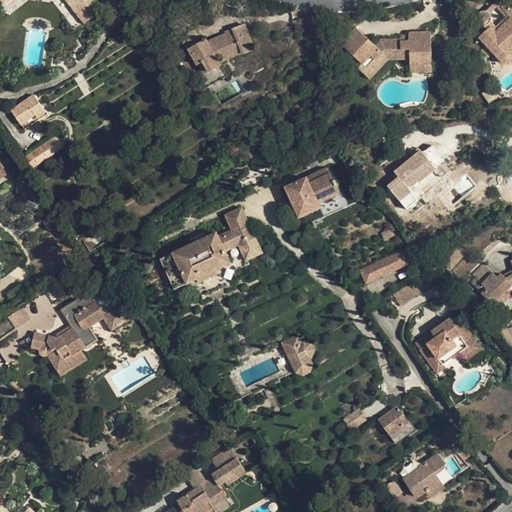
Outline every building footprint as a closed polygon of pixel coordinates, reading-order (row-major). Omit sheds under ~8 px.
[(96,0),(0,0),(5,4),(9,0),(62,0),(55,5),(74,29),(84,22),(85,24),(98,14),(90,5),(96,0)] [(490,26),(479,37),(502,62),(503,63),(505,63),(509,64),(511,62),(511,61),(511,49),(509,45),(511,42),(511,0),(507,0),(501,6),(511,17),(496,32),(490,26)] [(496,7),(496,1),(486,11),(487,11),(489,12),(490,13),(496,7)] [(496,1),(496,7),(505,17),(511,17),(501,6),(496,1)] [(491,15),(490,13),(489,12),(487,11),(486,11),(485,11),(484,11),(482,11),(481,11),(479,12),(478,14),(477,15),(477,17),(477,19),(478,23),(481,26),(482,26),(484,26),(486,26),(488,25),(489,24),(490,23),(491,22),(491,21),(492,19),(492,17),(491,15)] [(505,17),(496,26),(496,32),(511,17),(505,17)] [(254,49),(245,24),(225,32),(225,34),(227,39),(210,46),(207,41),(206,40),(203,41),(189,50),(197,64),(203,61),(209,72),(216,83),(227,76),(216,57),(221,55),(222,56),(241,49),(242,54),(254,49)] [(358,60),(353,64),(359,69),(372,56),(376,61),(378,59),(388,59),(401,59),(401,49),(409,48),(410,58),(410,65),(432,64),(431,32),(408,33),(408,35),(408,42),(400,42),(400,39),(380,40),(375,45),(357,28),(341,44),(358,60)] [(196,29),(181,37),(189,50),(203,41),(196,29)] [(225,34),(207,41),(210,46),(227,39),(225,34)] [(410,58),(409,48),(401,49),(401,59),(410,58)] [(241,49),(222,56),(225,60),(242,54),(241,49)] [(376,61),(372,56),(359,69),(364,74),(376,61)] [(388,59),(378,59),(376,61),(364,74),(369,79),(388,59)] [(203,61),(197,64),(203,75),(209,72),(203,61)] [(432,64),(410,65),(410,73),(432,73),(432,64)] [(46,112),(33,95),(11,111),(24,130),(39,120),(37,118),(46,112)] [(57,136),(24,154),(31,166),(64,149),(57,136)] [(319,150),(316,143),(309,150),(313,154),(319,150)] [(399,178),(388,187),(407,209),(418,200),(407,186),(416,179),(418,182),(434,168),(443,161),(444,160),(432,145),(423,153),(422,152),(396,174),(399,178)] [(443,161),(434,168),(442,178),(451,171),(443,161)] [(242,177),(237,179),(241,188),(250,184),(251,185),(261,180),(261,179),(270,175),(266,166),(259,169),(258,166),(240,174),(242,177)] [(285,187),(295,208),(314,199),(317,204),(318,203),(339,193),(336,186),(337,185),(335,180),(333,180),(330,173),(329,173),(326,168),(285,187)] [(297,213),(317,204),(314,199),(295,208),(297,213)] [(317,204),(297,213),(299,217),(320,208),(318,203),(317,204)] [(193,244),(160,259),(174,289),(197,278),(199,283),(222,272),(220,268),(231,262),(226,251),(240,244),(247,259),(263,252),(243,207),(225,215),(232,230),(218,237),(216,232),(204,238),(193,244)] [(473,248),(481,258),(501,240),(493,231),(473,248)] [(193,244),(204,238),(204,234),(191,240),(193,244)] [(462,257),(451,246),(439,258),(450,269),(462,257)] [(402,251),(362,270),(367,283),(408,264),(402,251)] [(511,261),(511,262),(511,264),(511,271),(510,272),(511,275),(506,278),(503,276),(502,274),(498,278),(484,264),(473,276),(475,278),(470,282),(481,293),(497,309),(511,293),(511,261)] [(420,293),(413,281),(393,295),(400,306),(420,293)] [(45,356),(47,355),(58,348),(65,360),(82,350),(98,339),(90,325),(104,316),(121,305),(112,291),(95,302),(90,295),(80,301),(78,299),(62,310),(71,324),(73,328),(57,338),(52,337),(35,332),(31,347),(40,349),(40,352),(41,354),(43,355),(45,356)] [(114,331),(131,319),(121,305),(104,316),(114,331)] [(15,327),(29,319),(22,308),(8,317),(15,327)] [(473,336),(461,320),(454,324),(450,318),(431,332),(435,338),(427,344),(422,338),(415,343),(433,368),(441,363),(443,364),(459,352),(468,346),(465,342),(473,336)] [(71,324),(52,337),(57,338),(73,328),(71,324)] [(509,333),(508,331),(506,328),(500,335),(502,338),(503,340),(504,341),(506,344),(508,346),(509,348),(511,344),(511,336),(510,334),(509,333)] [(435,338),(431,332),(422,338),(427,344),(435,338)] [(493,340),(487,332),(482,335),(488,344),(493,340)] [(301,343),(298,336),(283,343),(287,351),(292,348),(298,361),(293,364),(297,371),(303,374),(310,371),(312,364),(308,358),(311,357),(314,350),(311,344),(304,342),(301,343)] [(482,349),(473,336),(465,342),(468,346),(459,352),(465,361),(482,349)] [(61,377),(88,360),(82,350),(65,360),(58,348),(47,355),(61,377)] [(292,348),(287,351),(293,364),(298,361),(292,348)] [(273,357),(270,350),(227,370),(240,398),(283,378),(280,371),(246,387),(239,373),(273,357)] [(443,364),(441,363),(433,368),(437,373),(445,367),(443,364)] [(398,406),(379,420),(390,435),(409,421),(398,406)] [(366,420),(359,409),(344,420),(350,430),(366,420)] [(409,421),(390,435),(395,443),(414,428),(409,421)] [(0,475),(10,464),(12,466),(26,450),(23,448),(17,442),(0,462),(0,475)] [(27,442),(23,448),(26,450),(30,453),(34,448),(27,442)] [(238,442),(211,460),(218,471),(237,458),(238,459),(246,454),(238,442)] [(437,476),(434,472),(446,464),(438,453),(418,466),(419,468),(403,478),(417,498),(427,492),(441,482),(437,476)] [(183,510),(180,511),(220,511),(229,506),(225,500),(227,498),(219,486),(225,483),(224,482),(244,469),(238,459),(237,458),(218,471),(212,475),(213,477),(206,482),(195,489),(177,501),(183,510)] [(446,464),(434,472),(437,476),(448,467),(446,464)] [(197,467),(185,474),(195,489),(206,482),(197,467)] [(244,469),(224,482),(225,483),(226,485),(246,472),(244,469)] [(445,489),(441,482),(427,492),(431,498),(445,489)]
